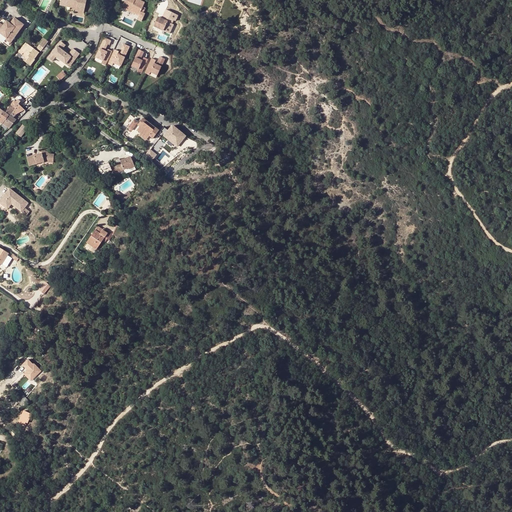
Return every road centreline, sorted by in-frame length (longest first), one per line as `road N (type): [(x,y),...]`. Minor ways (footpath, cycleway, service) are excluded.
road 1 (track): [(47,511),(149,389),(262,326),(335,380),(399,454)]
road 2 (track): [(511,81),(488,100),(448,163),(477,221),(511,251)]
road 3 (residential): [(0,140),(79,69),(101,27),(103,0)]
road 4 (track): [(511,437),(453,469),(399,454)]
